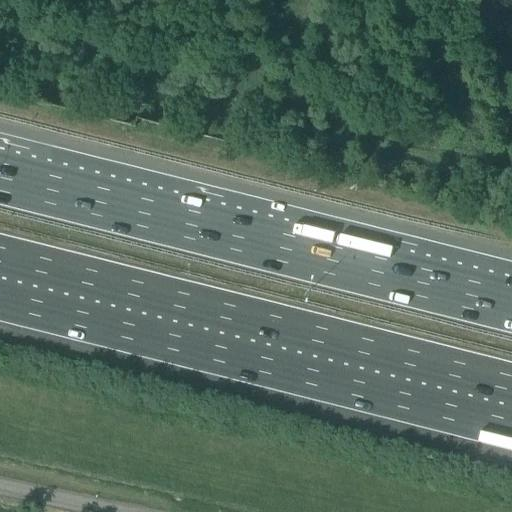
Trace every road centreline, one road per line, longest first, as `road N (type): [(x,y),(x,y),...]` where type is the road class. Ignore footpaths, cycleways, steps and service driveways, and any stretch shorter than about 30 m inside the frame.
road 1 (motorway): [(0,276),(511,407)]
road 2 (motorway): [(511,307),(0,178)]
